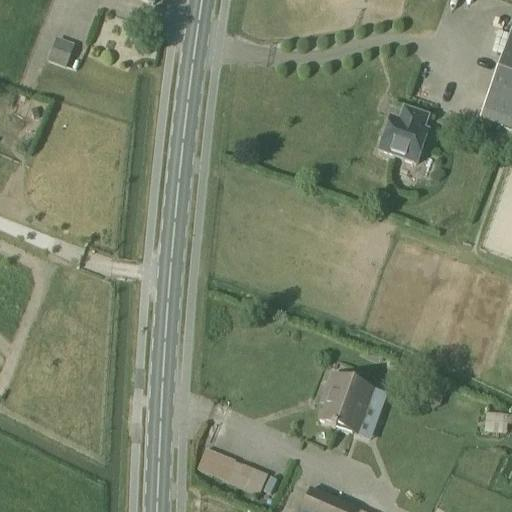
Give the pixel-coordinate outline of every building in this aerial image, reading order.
[(511,28),(479,121),(511,132),(511,28)] [(75,47),(57,40),(47,65),(65,72),(75,47)] [(428,119),(403,110),(399,122),(390,119),(378,153),(416,166),(428,133),(423,131),(428,119)] [(432,232),(457,242),(467,218),(441,208),(432,232)] [(373,393),(331,378),(325,395),(330,397),(319,425),(352,437),(362,408),(367,410),(373,393)] [(482,414),(482,434),(507,435),(508,415),(482,414)] [(258,498),(267,476),(202,449),(193,471),(258,498)] [(353,511),(354,511),(310,491),(300,511),(353,511)]
